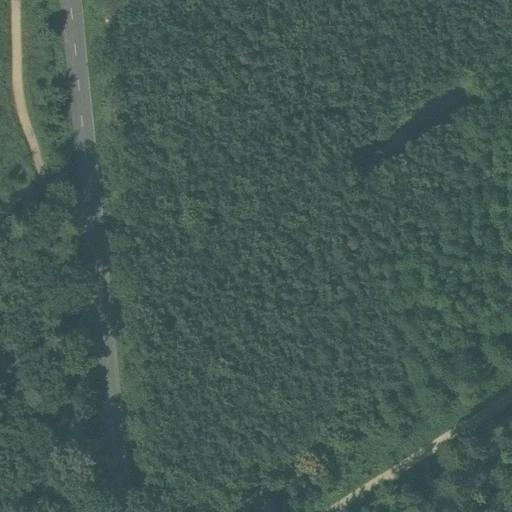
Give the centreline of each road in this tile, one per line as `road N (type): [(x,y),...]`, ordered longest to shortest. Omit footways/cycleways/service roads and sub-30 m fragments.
road 1 (track): [(15,0),(17,102),(37,166),(61,307),(58,511)]
road 2 (unclassified): [(124,511),(73,0)]
road 3 (track): [(511,397),(334,511)]
